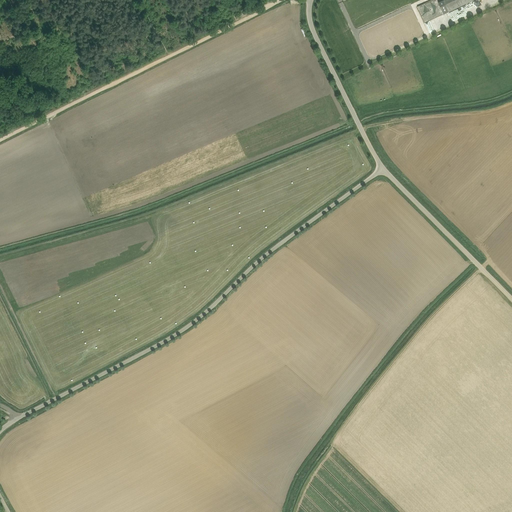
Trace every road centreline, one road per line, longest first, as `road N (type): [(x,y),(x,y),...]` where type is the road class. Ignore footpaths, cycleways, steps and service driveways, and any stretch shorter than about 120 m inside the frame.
road 1 (unclassified): [(16,418),(190,324),(271,249),(382,168)]
road 2 (track): [(0,142),(170,56)]
road 3 (unclassified): [(382,168),(310,25),(310,0)]
road 4 (unclassified): [(511,299),(382,168)]
road 5 (track): [(170,56),(288,0)]
